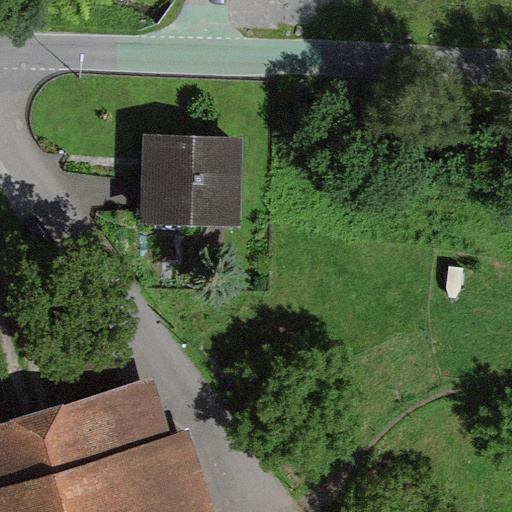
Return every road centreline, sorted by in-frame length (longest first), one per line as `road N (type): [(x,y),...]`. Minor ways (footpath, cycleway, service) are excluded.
road 1 (unclassified): [(511,78),(0,53)]
road 2 (residential): [(289,511),(0,139)]
